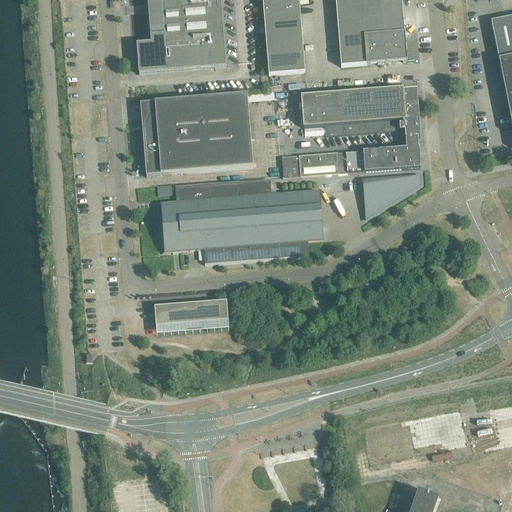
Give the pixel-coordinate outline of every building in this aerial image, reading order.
[(161,0),(162,6),(161,6),(161,7),(160,7),(160,8),(160,9),(161,9),(161,10),(162,11),(165,43),(136,46),(139,76),(226,69),(220,0),(161,0)] [(261,0),(263,12),(300,9),(298,0),(261,0)] [(334,0),(337,28),(363,25),(362,23),(403,20),(401,0),(334,0)] [(263,12),(264,27),(301,24),(300,9),(263,12)] [(511,18),(495,22),(491,23),(511,129),(511,18)] [(364,38),(384,36),(404,35),(403,20),(362,23),(363,25),(364,38)] [(264,27),(265,41),(302,38),(301,24),(264,27)] [(337,28),(338,40),(364,38),(363,25),(337,28)] [(404,35),(384,36),(386,65),(407,63),(404,35)] [(366,66),(386,65),(384,36),(364,38),(365,51),(366,66)] [(265,41),(266,55),(303,52),(302,38),(265,41)] [(338,40),(339,53),(365,51),(364,38),(338,40)] [(366,66),(365,51),(339,53),(340,68),(366,66)] [(305,74),(303,52),(266,55),(268,77),(305,74)] [(416,90),(301,99),(304,140),(405,132),(406,151),(345,156),(347,175),(422,170),(416,90)] [(146,178),(253,169),(247,96),(153,104),(155,106),(156,106),(157,120),(142,122),(146,178)] [(338,176),(336,156),(299,159),(299,161),(297,161),(296,159),(281,160),(283,180),(298,179),(301,178),(301,179),(338,176)] [(362,181),(365,221),(423,185),(423,177),(362,181)] [(270,197),(270,182),(232,185),(232,184),(175,189),(176,204),(160,206),(164,255),(203,252),(205,267),(309,258),(308,243),(323,242),(319,193),(270,197)] [(175,203),(175,186),(158,187),(159,203),(175,203)] [(227,303),(154,308),(156,328),(228,322),(227,303)] [(417,495),(411,511),(433,511),(437,502),(417,495)]
